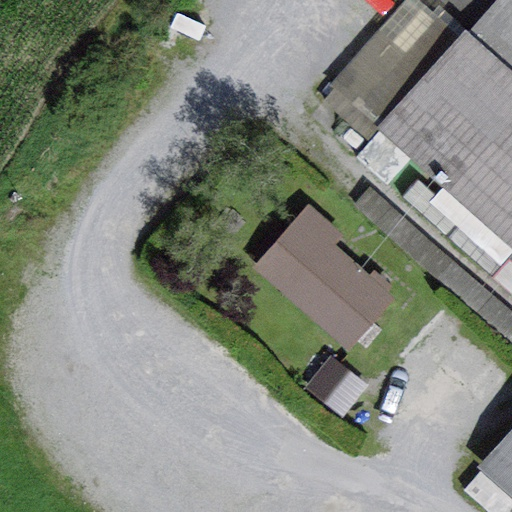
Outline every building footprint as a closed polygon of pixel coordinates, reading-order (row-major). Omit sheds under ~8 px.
[(511,0),(496,0),(384,126),(339,85),(312,116),(387,183),(412,156),(511,244),(511,0)] [(410,0),(402,0),(377,28),(400,48),(429,16),(410,0)] [(511,260),(418,177),(401,196),(511,294),(511,260)] [(348,344),(389,299),(327,243),(337,232),(308,206),(257,264),(348,344)] [(332,359),(310,386),(341,412),(364,384),(332,359)] [(511,433),(485,463),(511,486),(511,433)]
